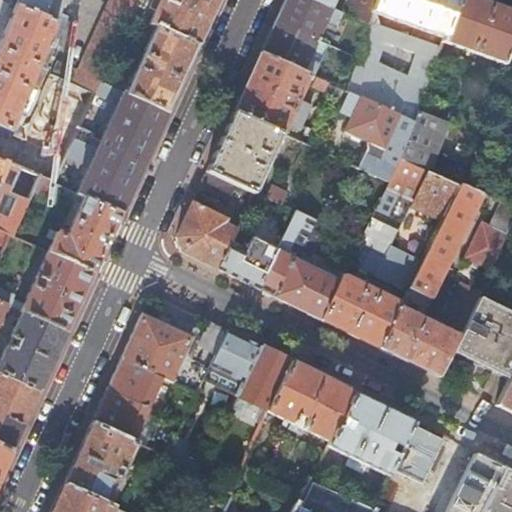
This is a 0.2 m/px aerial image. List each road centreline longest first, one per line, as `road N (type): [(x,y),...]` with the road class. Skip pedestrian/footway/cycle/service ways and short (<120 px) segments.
road 1 (residential): [(511,438),(158,266)]
road 2 (residential): [(133,255),(248,0)]
road 3 (residential): [(122,278),(19,511)]
